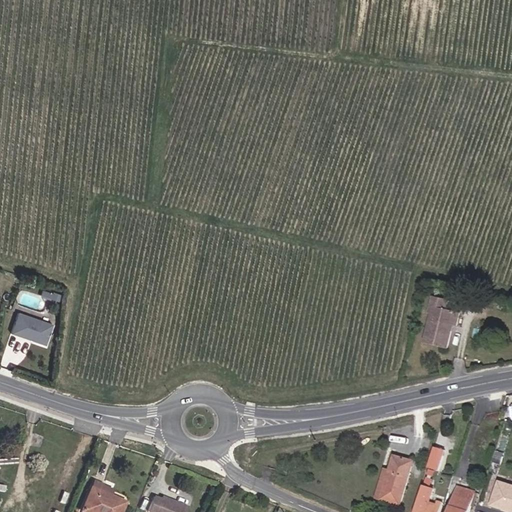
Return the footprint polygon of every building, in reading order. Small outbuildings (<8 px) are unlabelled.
[(427,299),(425,308),(442,313),(444,304),(427,299)] [(442,313),(425,308),(415,342),(439,349),(449,315),(442,313)] [(16,312),(11,334),(48,343),(53,321),(16,312)] [(392,449),(383,477),(403,483),(418,438),(398,432),(392,449)] [(379,475),(383,477),(392,449),(388,447),(379,475)] [(438,475),(441,465),(445,454),(432,450),(429,461),(426,471),(438,475)] [(497,455),(493,464),(501,466),(504,457),(497,455)] [(91,481),(78,510),(83,511),(118,511),(123,501),(103,492),(106,487),(91,481)] [(427,511),(430,502),(434,490),(425,487),(417,511),(427,511)] [(467,511),(474,493),(457,487),(448,511),(467,511)] [(187,511),(190,508),(163,497),(162,501),(153,498),(147,511),(187,511)] [(491,511),(511,511),(511,500),(497,497),(491,511)] [(438,511),(441,505),(430,502),(427,511),(438,511)]
